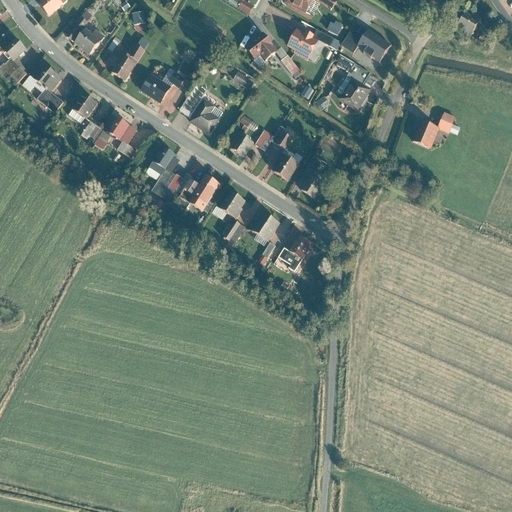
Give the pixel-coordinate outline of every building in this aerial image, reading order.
[(45,0),(39,6),(50,19),(64,6),(68,3),(65,0),(45,0)] [(239,11),(250,17),(255,8),(245,2),(246,0),(233,0),(231,5),(239,10),(239,11)] [(286,0),(287,4),(307,14),(308,12),(315,16),(321,5),(314,1),(314,0),(286,0)] [(317,0),(333,10),(339,1),(336,0),(317,0)] [(67,38),(72,43),(88,24),(93,18),(87,13),(82,19),(83,20),(67,38)] [(133,16),(135,27),(146,25),(144,14),(133,16)] [(473,18),(467,15),(459,28),(467,33),(465,36),(472,40),(483,21),(474,16),(473,18)] [(338,51),(342,44),(318,31),(315,36),(307,32),(306,34),(305,34),(298,30),(288,48),(296,52),(294,54),(306,60),(309,62),(320,41),(338,51)] [(349,37),(355,41),(359,34),(353,30),(349,37)] [(27,75),(15,62),(27,50),(16,39),(9,32),(0,41),(0,54),(3,51),(11,60),(5,66),(4,65),(0,68),(0,73),(7,81),(10,78),(18,85),(27,75)] [(87,32),(75,46),(91,59),(102,44),(106,39),(97,32),(93,37),(87,32)] [(262,67),(266,64),(266,62),(277,54),(283,61),(282,62),(293,76),(296,80),(303,75),(300,71),(289,56),(283,49),(283,48),(279,52),(275,46),(264,33),(246,47),(256,60),(256,62),(260,67),(262,67)] [(390,47),(368,33),(357,49),(379,64),(390,47)] [(491,50),(495,43),(483,37),(479,43),(491,50)] [(112,75),(126,84),(146,53),(145,52),(150,45),(142,40),(137,47),(130,57),(128,56),(125,61),(122,59),(112,75)] [(108,51),(113,54),(119,44),(114,41),(108,51)] [(359,60),(351,55),(354,49),(347,45),(343,52),(339,60),(343,62),(342,64),(352,70),(348,77),(347,77),(341,86),(347,89),(339,100),(358,113),(372,91),(364,85),(371,74),(356,65),(359,60)] [(30,77),(23,87),(30,93),(37,85),(41,88),(43,86),(46,89),(37,100),(55,115),(64,103),(52,94),(64,80),(45,65),(34,79),(30,77)] [(156,69),(141,92),(161,105),(173,86),(180,90),(186,80),(170,70),(167,75),(156,69)] [(234,81),(248,90),(253,82),(239,73),(234,81)] [(190,119),(207,92),(196,85),(179,112),(190,119)] [(81,124),(85,119),(87,121),(98,105),(84,94),(72,110),(73,111),(69,116),(81,124)] [(322,111),(331,107),(327,98),(318,103),(322,111)] [(205,100),(189,123),(201,131),(210,137),(221,120),(220,119),(223,113),(216,108),(216,107),(205,100)] [(445,113),(439,129),(421,121),(412,142),(432,151),(441,131),(450,135),(457,118),(445,113)] [(104,130),(94,146),(103,151),(113,137),(121,142),(131,127),(116,117),(107,132),(104,130)] [(240,123),(248,128),(252,121),(245,117),(240,123)] [(91,123),(82,136),(87,140),(90,137),(93,139),(101,129),(91,123)] [(274,173),(289,183),(300,166),(299,165),(304,159),(297,154),(296,156),(287,150),(293,140),(293,139),(297,133),(288,127),(286,130),(282,127),(275,138),(272,142),(285,151),(283,154),(282,154),(274,167),(277,169),(274,173)] [(265,131),(256,145),(261,149),(266,153),(271,144),(272,142),(275,138),(265,131)] [(231,149),(245,158),(255,144),(240,134),(231,149)] [(117,151),(131,160),(137,151),(123,142),(117,151)] [(162,178),(152,193),(168,203),(169,202),(183,180),(177,176),(177,177),(173,174),(181,162),(176,159),(178,157),(163,148),(149,169),(162,178)] [(125,167),(129,162),(118,154),(113,161),(117,163),(118,162),(125,167)] [(329,179),(321,175),(326,168),(311,159),(306,168),(315,173),(312,177),(311,176),(302,191),(316,200),(325,186),(325,185),(329,179)] [(183,180),(169,202),(175,205),(186,212),(191,205),(203,213),(204,212),(209,215),(214,206),(209,203),(221,186),(206,176),(201,183),(192,178),(187,175),(183,180)] [(132,177),(124,188),(132,193),(134,194),(139,186),(138,185),(140,182),(132,177)] [(217,207),(212,214),(223,222),(228,214),(237,220),(244,211),(242,210),(247,203),(231,192),(227,199),(220,209),(217,207)] [(263,213),(251,232),(269,243),(281,225),(263,213)] [(195,225),(199,228),(204,222),(199,219),(195,225)] [(235,246),(246,229),(235,222),(224,238),(230,242),(225,250),(230,253),(235,246)] [(303,261),(313,246),(300,237),(290,252),(285,249),(279,258),(291,266),(289,269),(295,273),(303,261)] [(258,263),(263,267),(276,247),(271,244),(258,263)] [(304,281),(302,291),(312,293),(314,283),(304,281)] [(287,292),(290,287),(285,284),(281,288),(287,292)] [(295,292),(290,288),(287,292),(292,296),(295,292)]
